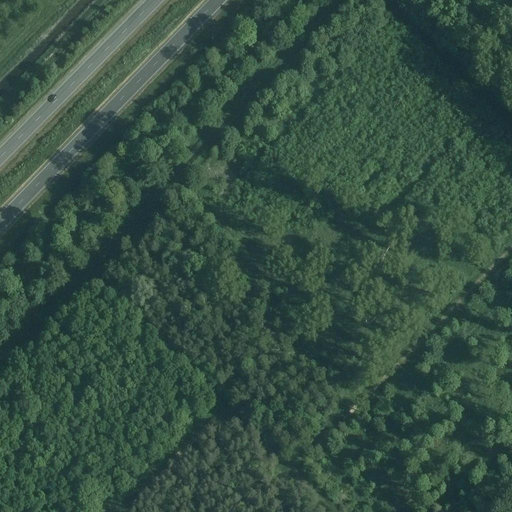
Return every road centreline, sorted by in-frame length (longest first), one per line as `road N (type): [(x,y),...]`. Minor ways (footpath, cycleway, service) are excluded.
road 1 (track): [(120,511),(218,417),(240,419),(285,461),(302,460),(511,245)]
road 2 (track): [(0,382),(357,0)]
road 3 (trunk): [(0,222),(217,0)]
road 4 (trunk): [(155,0),(0,157)]
road 5 (track): [(225,415),(216,396),(94,284)]
road 6 (track): [(386,0),(511,117)]
